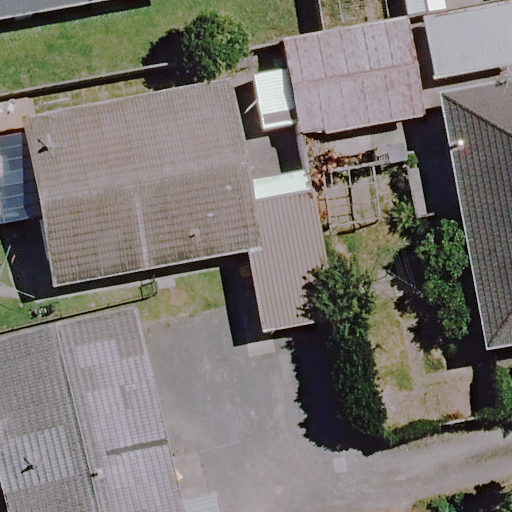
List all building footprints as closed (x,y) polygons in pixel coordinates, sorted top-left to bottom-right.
[(186,0),(0,0),(0,36),(186,1),(186,0)] [(509,76),(498,12),(413,26),(423,90),(509,76)] [(279,78),(238,88),(251,146),(292,137),(295,150),(410,124),(389,31),(275,57),(279,78)] [(238,228),(212,95),(12,135),(46,303),(236,265),(252,344),(324,330),(301,216),(238,228)] [(511,100),(431,114),(473,366),(511,359),(511,100)] [(165,511),(121,327),(0,355),(0,511),(165,511)]
